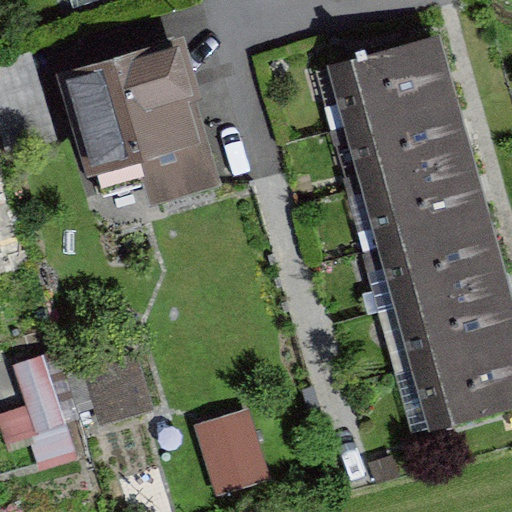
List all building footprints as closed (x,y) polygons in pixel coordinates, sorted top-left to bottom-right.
[(315,71),(333,132),(447,100),(430,39),(315,71)] [(174,42),(85,67),(127,212),(216,187),(174,42)] [(333,132),(350,194),(465,162),(447,100),(333,132)] [(350,194),(367,256),(482,224),(465,162),(350,194)] [(367,256),(385,318),(499,286),(482,224),(367,256)] [(385,318),(402,380),(511,348),(511,331),(499,286),(385,318)] [(511,348),(402,380),(420,441),(511,415),(511,348)] [(53,351),(18,360),(28,404),(13,408),(27,470),(78,458),(53,351)] [(148,354),(91,360),(97,420),(154,414),(148,354)] [(199,421),(220,491),(274,474),(253,405),(199,421)]
